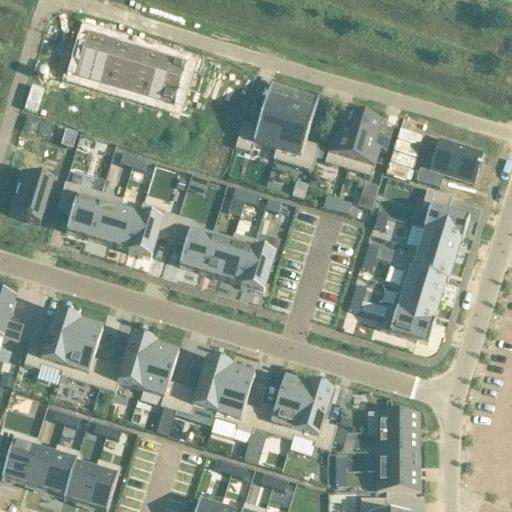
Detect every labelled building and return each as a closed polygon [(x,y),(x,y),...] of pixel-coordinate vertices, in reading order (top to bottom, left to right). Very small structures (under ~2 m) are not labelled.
[(88,36),(75,79),(99,87),(112,43),(88,36)] [(112,43),(99,87),(100,87),(125,95),(139,51),(114,43),(112,43)] [(139,51),(125,95),(149,102),(163,58),(139,51)] [(163,58),(149,102),(173,109),(174,109),(187,65),(163,58)] [(184,102),(179,120),(192,123),(221,132),(217,148),(231,152),(242,113),(233,110),(241,84),(207,74),(197,106),(184,102)] [(243,127),(235,152),(236,152),(251,157),(254,147),(276,154),(273,163),(274,163),(290,108),(266,101),(257,131),(243,127)] [(290,108),(274,163),(312,175),(319,150),(305,146),(314,116),(290,108)] [(333,139),(325,166),(348,173),(364,121),(346,116),(339,141),(333,139)] [(87,131),(90,121),(77,117),(74,127),(87,131)] [(102,125),(90,121),(87,131),(99,135),(102,125)] [(364,121),(348,173),(365,179),(371,180),(379,153),(373,151),(381,126),(364,121)] [(65,132),(61,148),(72,151),(77,136),(65,132)] [(133,151),(136,142),(124,138),(121,147),(133,151)] [(146,155),(149,145),(136,142),(133,151),(146,155)] [(420,172),(416,184),(440,191),(443,179),(475,188),(484,157),(439,143),(429,175),(420,172)] [(122,158),(119,168),(132,171),(135,162),(122,158)] [(135,162),(132,171),(144,175),(147,165),(135,162)] [(22,174),(10,217),(27,222),(26,224),(39,228),(53,183),(22,174)] [(65,186),(57,211),(72,216),(66,235),(88,242),(101,197),(65,186)] [(235,192),(232,202),(244,206),(247,196),(235,192)] [(427,193),(422,209),(429,212),(423,232),(462,244),(469,222),(447,215),(452,201),(427,193)] [(247,196),(244,206),(257,210),(260,200),(247,196)] [(101,197),(88,242),(108,248),(122,204),(101,197)] [(326,200),(323,209),(336,213),(339,204),(326,200)] [(268,202),(265,212),(278,216),(281,206),(268,202)] [(122,204),(108,248),(128,254),(128,256),(129,256),(143,208),(142,208),(139,219),(120,213),(123,204),(122,204)] [(339,204),(336,213),(348,217),(351,207),(339,204)] [(143,208),(129,256),(150,263),(157,241),(171,245),(178,221),(164,216),(165,215),(143,208)] [(378,218),(374,230),(384,233),(387,221),(378,218)] [(178,221),(171,245),(185,250),(179,270),(200,276),(211,241),(191,235),(194,225),(178,221)] [(410,249),(410,250),(454,264),(460,244),(462,245),(462,244),(423,232),(423,233),(425,233),(419,252),(410,249)] [(211,241),(200,276),(221,283),(235,238),(234,238),(231,247),(211,241)] [(235,238),(221,283),(241,289),(240,290),(241,291),(255,244),(235,238)] [(255,244),(241,291),(263,297),(275,258),(254,252),(256,245),(255,244)] [(369,247),(365,260),(375,263),(379,250),(369,247)] [(410,250),(403,271),(448,285),(454,264),(410,250)] [(365,260),(361,272),(371,275),(375,263),(365,260)] [(405,272),(399,293),(439,305),(445,285),(448,285),(403,271),(403,272),(405,272)] [(356,288),(353,301),(362,304),(366,291),(356,288)] [(387,310),(387,311),(435,326),(435,325),(433,324),(439,305),(399,293),(393,312),(387,310)] [(0,295),(0,341),(18,347),(23,330),(7,325),(15,300),(2,296),(0,295)] [(353,301),(349,313),(358,316),(362,304),(353,301)] [(387,311),(380,333),(428,348),(435,326),(387,311)] [(31,344),(24,369),(39,374),(41,369),(62,376),(61,380),(62,381),(79,323),(70,320),(70,319),(58,315),(58,317),(55,316),(45,349),(31,344)] [(79,323),(62,381),(100,392),(107,367),(93,363),(102,333),(80,326),(80,324),(79,323)] [(107,367),(100,392),(105,394),(115,397),(118,388),(141,395),(155,347),(145,344),(146,342),(134,338),(134,340),(131,339),(121,372),(107,367)] [(155,347),(141,395),(163,401),(160,411),(176,415),(183,391),(169,386),(178,356),(155,349),(156,347),(155,347)] [(183,391),(176,415),(191,419),(194,411),(216,417),(231,370),(221,367),(222,365),(210,361),(210,363),(207,362),(197,395),(184,391),(183,391)] [(231,370),(216,417),(255,428),(261,408),(260,408),(258,413),(245,410),(254,379),(231,372),(232,370),(231,370)] [(261,408),(255,428),(267,432),(266,436),(291,444),(309,387),(308,387),(307,389),(284,382),(275,412),(261,408)] [(309,387),(291,444),(292,444),(294,440),(315,446),(314,451),(329,456),(337,431),(323,427),(333,394),(330,394),(331,392),(319,388),(318,390),(309,387)] [(55,414),(52,424),(64,428),(67,418),(55,414)] [(367,417),(367,437),(419,437),(419,417),(367,417)] [(67,418),(64,428),(77,432),(80,422),(67,418)] [(342,422),(338,434),(347,437),(351,424),(342,422)] [(97,427),(94,437),(106,440),(109,431),(97,427)] [(109,431),(106,440),(119,444),(121,435),(109,431)] [(1,433),(0,437),(0,459),(8,462),(1,483),(3,483),(3,482),(23,488),(37,444),(1,433)] [(338,434),(334,446),(344,449),(347,437),(338,434)] [(367,437),(367,438),(377,438),(377,456),(419,456),(419,437),(367,437)] [(37,444),(23,488),(34,491),(33,494),(43,497),(58,450),(57,449),(54,458),(35,453),(38,444),(37,444)] [(58,450),(43,497),(54,500),(54,498),(64,500),(63,504),(64,504),(79,456),(58,450)] [(79,456),(64,504),(65,504),(65,503),(85,509),(99,465),(98,465),(95,474),(76,468),(79,456)] [(377,456),(377,475),(419,475),(419,456),(377,456)] [(346,462),(336,462),(336,475),(346,475),(346,462)] [(99,465),(85,509),(93,511),(107,511),(120,471),(99,465)] [(221,465),(218,475),(231,479),(234,469),(221,465)] [(234,469),(231,479),(243,482),(246,473),(234,469)] [(346,475),(336,475),(336,488),(346,488),(346,475)] [(377,475),(377,496),(419,495),(419,475),(377,475)] [(263,478),(260,487),(272,491),(275,482),(263,478)] [(275,482),(272,491),(285,495),(288,485),(275,482)] [(221,511),(220,511),(243,511),(245,507),(224,500),(221,511)] [(386,511),(386,503),(361,503),(360,511),(386,511)]
